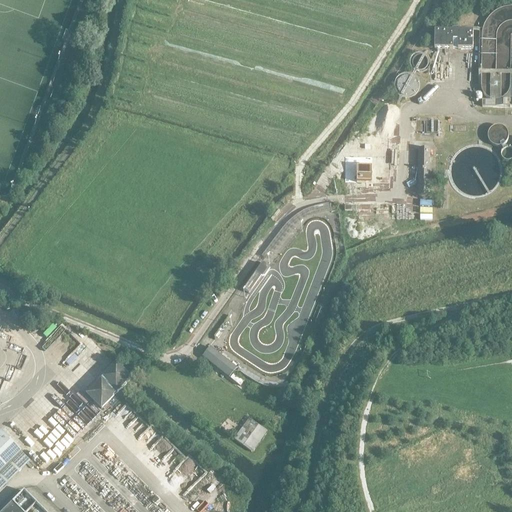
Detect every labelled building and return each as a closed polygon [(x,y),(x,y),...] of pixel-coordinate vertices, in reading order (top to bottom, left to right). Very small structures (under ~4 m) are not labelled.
[(435,31),(435,49),(453,50),(453,41),(458,41),(458,50),(473,50),(474,32),(435,31)] [(419,149),(418,197),(430,197),(431,149),(419,149)] [(395,159),(381,156),(378,172),(392,175),(395,159)] [(263,259),(271,265),(291,237),(297,229),(300,226),(310,220),(330,214),(328,204),(309,210),(292,218),(263,259)] [(255,274),(262,278),(268,270),(261,265),(255,274)] [(262,278),(255,274),(243,291),(250,296),(262,278)] [(66,368),(77,358),(73,354),(79,348),(75,343),(57,359),(66,368)] [(203,357),(229,379),(237,369),(211,347),(203,357)] [(85,395),(100,410),(131,378),(116,363),(85,395)] [(256,376),(244,368),(239,375),(247,381),(257,387),(267,390),(278,391),(286,390),(290,389),(289,382),(281,383),(276,383),(270,382),(266,381),(261,379),(256,376)] [(244,382),(234,374),(231,379),(240,387),(244,382)] [(249,419),(234,439),(252,453),(268,432),(249,419)] [(236,430),(227,423),(221,429),(230,437),(236,430)] [(0,472),(20,452),(0,431),(0,472)] [(42,511),(23,492),(1,511),(42,511)]
